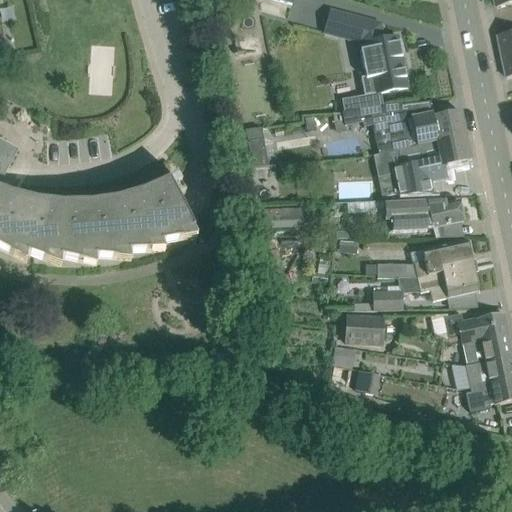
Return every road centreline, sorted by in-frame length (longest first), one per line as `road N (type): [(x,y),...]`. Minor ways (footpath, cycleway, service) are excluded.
road 1 (residential): [(24,176),(127,167),(162,144),(178,111),(146,0)]
road 2 (residential): [(511,227),(463,0)]
